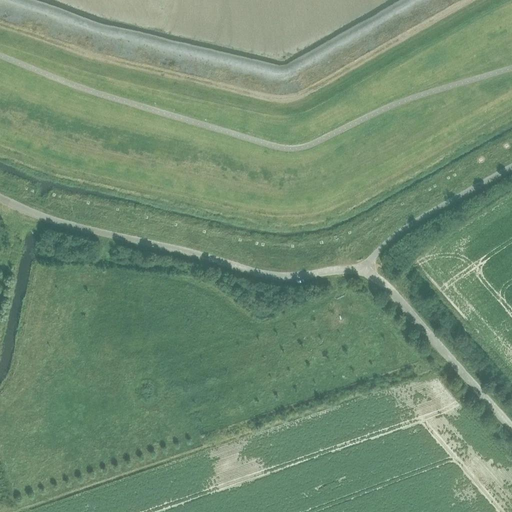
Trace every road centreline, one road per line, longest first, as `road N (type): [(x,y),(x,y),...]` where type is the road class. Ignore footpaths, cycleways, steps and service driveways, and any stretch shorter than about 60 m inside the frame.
road 1 (unclassified): [(0,198),(64,224),(265,275),(368,271)]
road 2 (unclassified): [(511,428),(368,271)]
road 3 (unclassified): [(368,271),(394,235),(511,166)]
